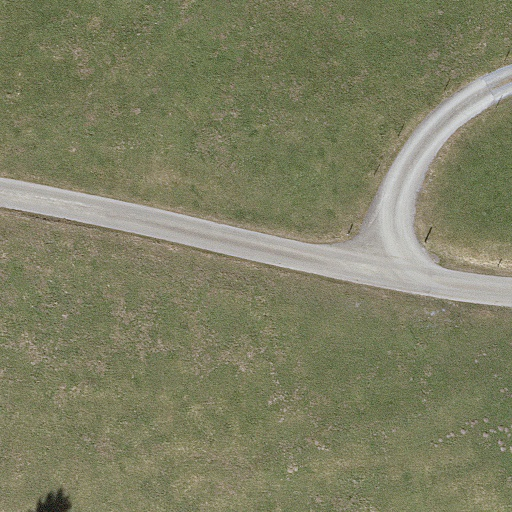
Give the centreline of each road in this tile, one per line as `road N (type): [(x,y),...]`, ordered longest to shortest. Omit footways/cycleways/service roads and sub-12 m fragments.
road 1 (track): [(511,295),(0,198)]
road 2 (track): [(511,86),(444,117),(395,202),(374,270)]
